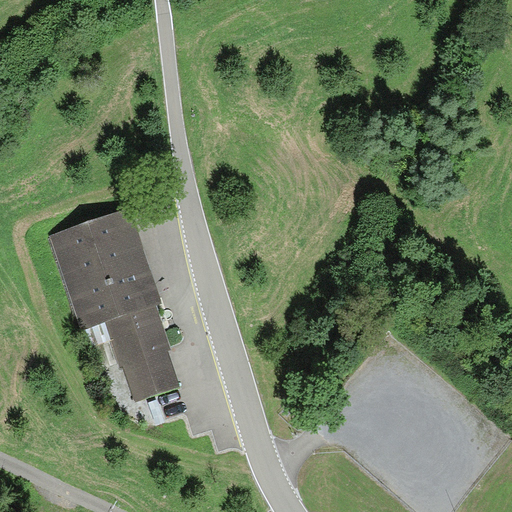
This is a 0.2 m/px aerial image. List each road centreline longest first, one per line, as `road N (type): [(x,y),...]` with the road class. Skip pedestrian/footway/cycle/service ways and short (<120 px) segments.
road 1 (unclassified): [(162,0),(182,155),(211,285),(263,454),(291,511)]
road 2 (track): [(0,459),(109,511)]
